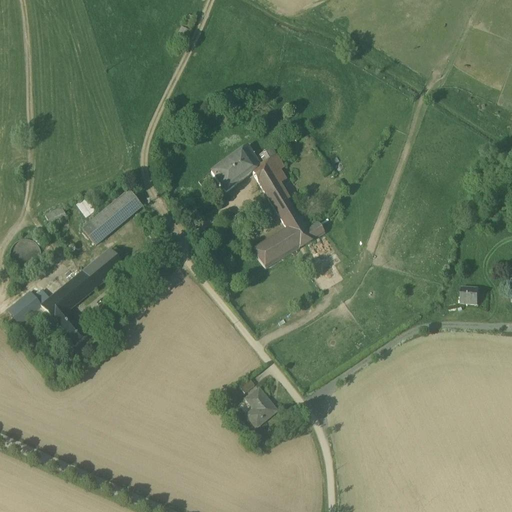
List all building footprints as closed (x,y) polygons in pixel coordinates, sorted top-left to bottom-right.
[(198,21),(189,17),(178,41),(186,45),(198,21)] [(291,136),(270,150),(275,159),(297,145),(291,136)] [(270,150),(260,156),(266,166),(260,169),(250,175),(283,229),(300,219),(274,175),(282,170),(275,159),(270,150)] [(249,151),(210,173),(221,192),(250,175),(260,169),(249,151)] [(129,193),(90,225),(103,241),(142,209),(129,193)] [(87,200),(76,204),(83,219),(93,214),(87,200)] [(61,209),(44,217),(49,227),(66,219),(61,209)] [(283,229),(249,249),(262,271),(313,241),(307,231),(300,219),(283,229)] [(103,241),(90,225),(82,232),(95,247),(103,241)] [(316,226),(307,231),(313,241),(322,236),(316,226)] [(157,239),(122,267),(123,268),(122,269),(125,273),(120,278),(127,286),(135,280),(132,277),(175,242),(170,236),(160,244),(157,239)] [(40,261),(41,255),(40,249),(37,244),(32,241),(26,240),(20,241),(15,245),(12,250),(10,256),(12,261),(15,266),(20,270),(26,271),(32,269),(37,266),(40,261)] [(75,252),(76,250),(75,248),(74,246),(72,245),(70,245),(68,245),(67,247),(65,248),(65,250),(65,252),(67,254),(68,255),(70,256),(72,255),(74,254),(75,252)] [(110,251),(80,275),(81,277),(93,291),(122,269),(123,268),(122,267),(110,251)] [(49,302),(39,309),(40,311),(48,320),(51,324),(53,322),(66,312),(93,291),(81,277),(49,302)] [(479,291),(461,290),(460,307),(478,308),(479,291)] [(43,294),(33,302),(39,309),(49,302),(43,294)] [(29,297),(7,314),(18,328),(32,318),(40,311),(39,309),(33,302),(29,297)] [(40,311),(32,318),(39,327),(48,320),(40,311)] [(86,336),(66,312),(53,322),(73,347),(86,336)] [(111,319),(103,326),(110,335),(118,328),(111,319)] [(246,381),(235,389),(239,395),(250,387),(246,381)] [(271,414),(254,392),(242,401),(250,411),(241,418),(250,430),(271,414)]
